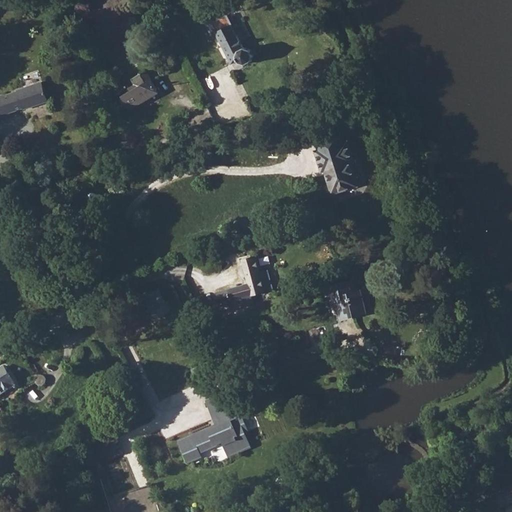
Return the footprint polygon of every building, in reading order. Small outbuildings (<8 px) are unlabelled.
[(231,24),(218,31),(224,43),(222,44),(232,64),(240,60),(241,62),(246,64),(252,61),(254,55),(252,49),(245,47),(243,47),(231,24)] [(147,69),(131,78),(136,87),(123,95),(131,108),(159,91),(147,69)] [(3,94),(0,95),(0,116),(10,114),(9,112),(24,107),(25,109),(49,100),(43,81),(18,89),(19,91),(4,95),(3,94)] [(115,87),(100,96),(104,102),(119,93),(115,87)] [(348,141),(317,150),(323,169),(329,168),(331,173),(328,174),(333,191),(357,184),(350,161),(354,160),(348,141)] [(249,282),(217,291),(220,303),(233,299),(236,307),(254,302),(251,295),(266,291),(256,256),(243,259),(249,282)] [(165,280),(153,286),(158,297),(171,290),(165,280)] [(360,312),(354,291),(348,292),(344,281),(329,285),(332,297),(335,296),(341,317),(360,312)] [(358,290),(354,291),(360,312),(364,310),(358,290)] [(6,366),(0,369),(0,395),(17,385),(6,366)] [(36,380),(35,382),(36,384),(38,386),(39,387),(42,387),(43,386),(46,384),(47,381),(47,379),(46,377),(45,376),(43,375),(40,375),(38,376),(37,377),(36,380)] [(208,403),(210,408),(225,401),(223,396),(208,403)] [(228,408),(212,414),(218,426),(211,429),(210,427),(179,441),(189,461),(201,456),(200,452),(224,441),(230,454),(250,444),(245,432),(248,430),(244,421),(241,422),(237,414),(232,417),(228,408)] [(104,461),(125,454),(119,437),(89,448),(99,478),(109,475),(104,461)] [(511,485),(493,495),(500,509),(511,503),(511,485)]
